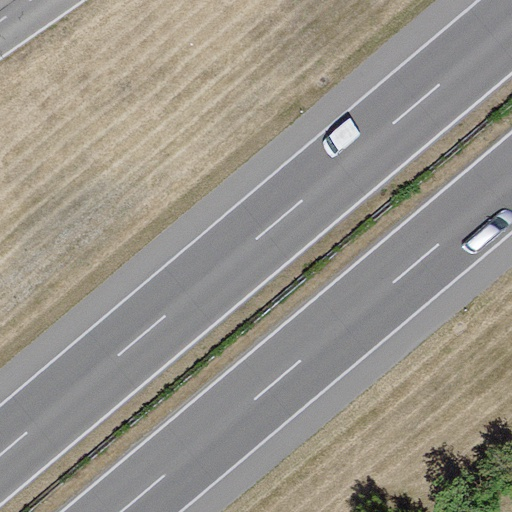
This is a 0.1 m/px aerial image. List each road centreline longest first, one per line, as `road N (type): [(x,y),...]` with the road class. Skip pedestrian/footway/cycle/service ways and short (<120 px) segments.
road 1 (motorway): [(511,24),(0,455)]
road 2 (motorway): [(122,511),(511,183)]
